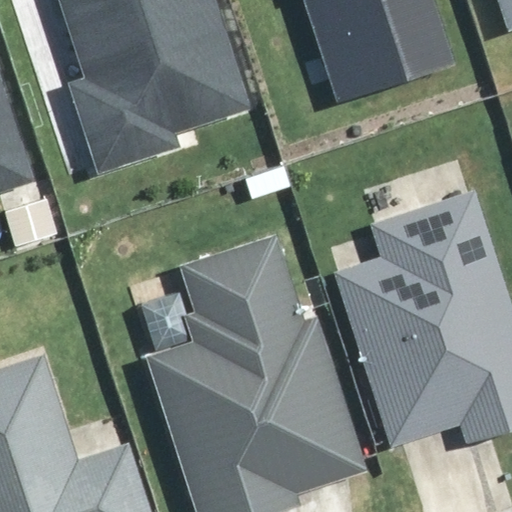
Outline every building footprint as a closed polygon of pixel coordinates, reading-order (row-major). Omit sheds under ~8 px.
[(202,0),(27,0),(83,173),(178,142),(172,124),(236,104),(202,0)] [(293,0),(326,103),(447,65),(426,0),(293,0)] [(511,0),(485,0),(494,28),(511,22),(511,0)] [(0,199),(34,189),(0,82),(0,199)] [(511,421),(511,339),(466,194),(362,227),(372,258),(328,272),(384,448),(444,429),(448,441),(511,421)]
